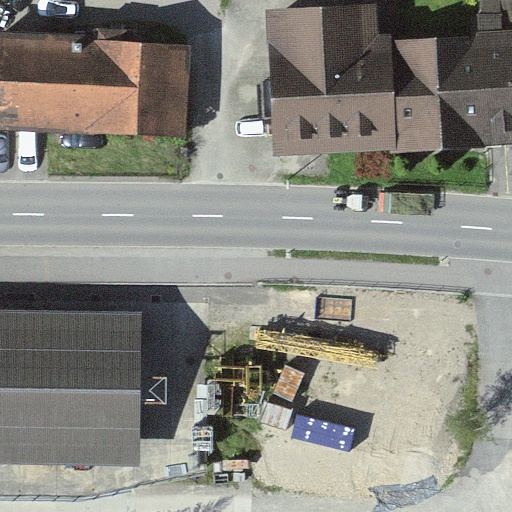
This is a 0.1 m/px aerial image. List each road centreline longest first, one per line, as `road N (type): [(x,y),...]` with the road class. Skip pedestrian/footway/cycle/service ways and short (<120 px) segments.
road 1 (secondary): [(511,233),(244,216),(0,214)]
road 2 (unknown): [(244,216),(232,0)]
